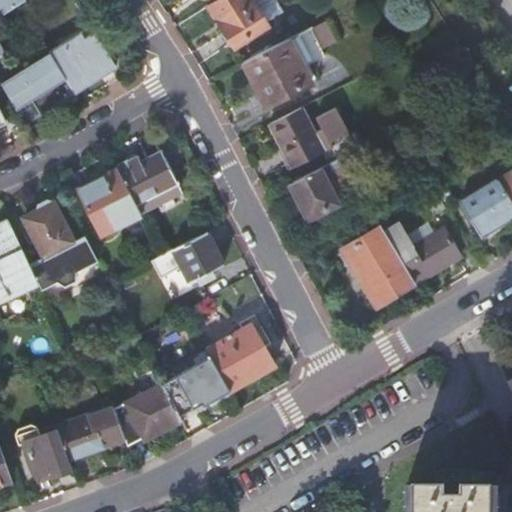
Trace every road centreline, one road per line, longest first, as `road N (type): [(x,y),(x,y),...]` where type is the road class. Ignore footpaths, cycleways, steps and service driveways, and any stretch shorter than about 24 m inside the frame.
road 1 (residential): [(341,383),(182,79)]
road 2 (residential): [(341,383),(178,473),(70,511)]
road 3 (residential): [(0,177),(182,79)]
road 4 (residential): [(511,279),(341,383)]
